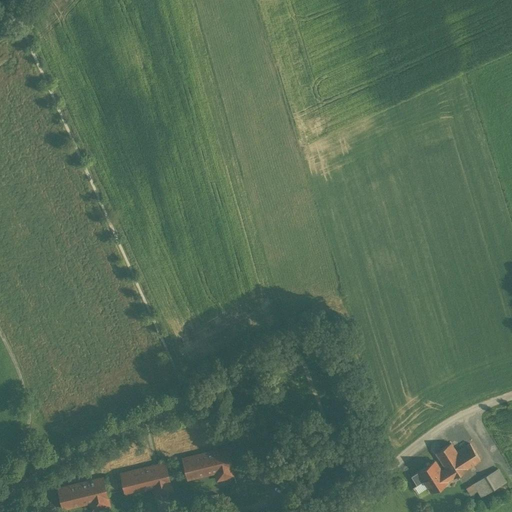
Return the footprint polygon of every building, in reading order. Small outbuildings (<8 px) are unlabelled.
[(470,442),(457,451),(451,442),(435,452),(446,468),(451,476),(452,477),(467,468),(480,459),(470,442)] [(216,449),(183,457),(188,478),(221,470),(222,474),(234,471),(229,451),(217,453),(216,449)] [(434,460),(418,470),(411,475),(416,483),(417,484),(424,479),(431,491),(447,480),(447,479),(451,476),(446,468),(441,471),(434,460)] [(154,464),(120,472),(125,493),(159,485),(160,489),(171,486),(166,465),(155,468),(154,464)] [(498,467),(473,482),(482,496),(506,481),(498,467)] [(104,480),(93,483),(92,479),(58,487),(63,508),(96,500),(97,504),(109,501),(104,480)] [(217,492),(205,495),(207,504),(219,501),(217,492)]
